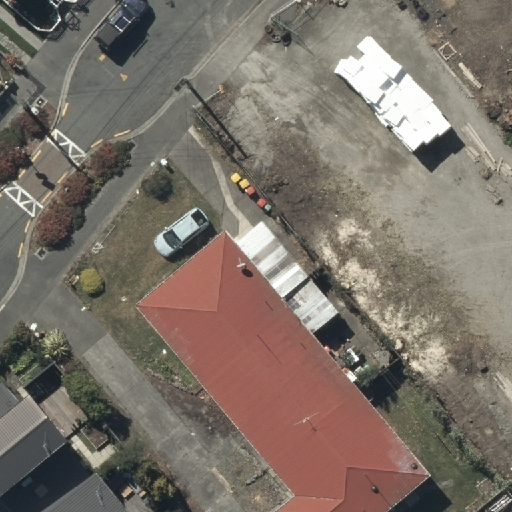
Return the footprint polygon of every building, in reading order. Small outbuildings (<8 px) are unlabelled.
[(511,0),(458,0),(490,36),(511,17),(511,0)] [(511,70),(491,44),(454,2),(428,24),(417,11),(347,68),(472,220),(511,187),(511,181),(495,161),(511,147),(511,70)] [(396,511),(432,482),(285,306),(313,282),(267,227),(238,252),(227,240),(138,314),(297,503),(286,511),(396,511)] [(511,345),(449,397),(511,476),(511,475),(511,345)] [(138,511),(26,376),(0,397),(0,511),(138,511)]
